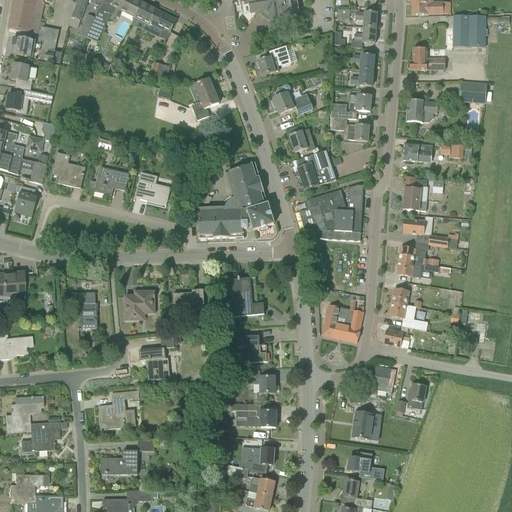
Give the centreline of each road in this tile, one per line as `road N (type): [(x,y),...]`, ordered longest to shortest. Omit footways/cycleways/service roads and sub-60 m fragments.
road 1 (residential): [(307,380),(341,378),(356,369),(362,352),(377,194),(386,177),(397,0)]
road 2 (unclassified): [(295,254),(233,66),(199,23),(157,0)]
road 3 (residential): [(295,254),(61,258),(0,244)]
road 4 (residential): [(82,511),(73,376)]
road 5 (unclassified): [(302,511),(307,380)]
road 6 (unclassified): [(307,380),(295,254)]
